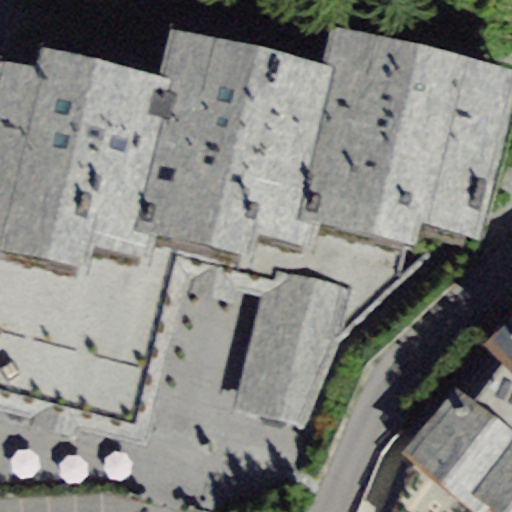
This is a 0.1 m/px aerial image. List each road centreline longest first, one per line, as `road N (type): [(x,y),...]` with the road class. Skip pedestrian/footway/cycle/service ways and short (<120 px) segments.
road 1 (residential): [(326,511),(395,379),(456,308),(511,260)]
road 2 (unknown): [(153,511),(219,283)]
